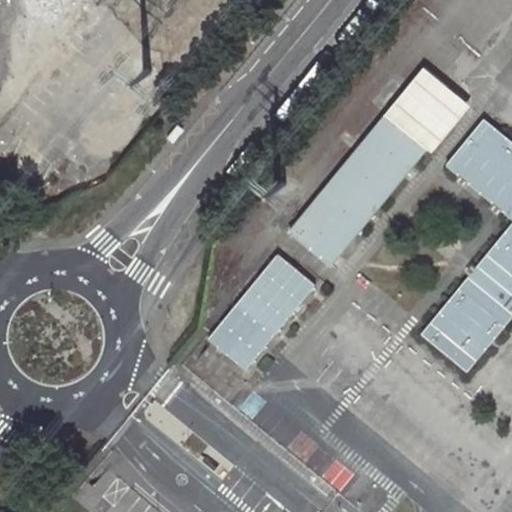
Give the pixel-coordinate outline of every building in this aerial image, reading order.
[(0,0),(0,88),(25,58),(19,52),(62,0),(0,0)] [(434,152),(473,105),(427,67),(292,230),(333,264),(430,148),(434,152)] [(511,320),(511,139),(486,118),(448,164),(511,216),(511,225),(433,322),(479,360),(511,320)] [(248,370),(318,284),(280,253),(210,339),(248,370)] [(343,453),(323,477),(346,495),(365,472),(343,453)]
